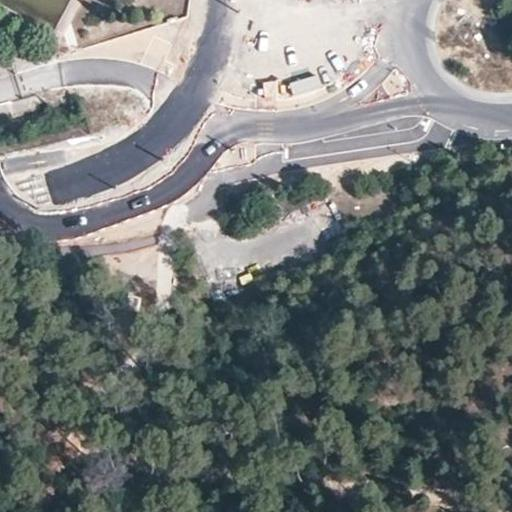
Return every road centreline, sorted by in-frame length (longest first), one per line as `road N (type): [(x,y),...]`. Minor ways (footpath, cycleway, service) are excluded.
road 1 (tertiary): [(0,168),(325,121)]
road 2 (tertiary): [(325,121),(449,98)]
